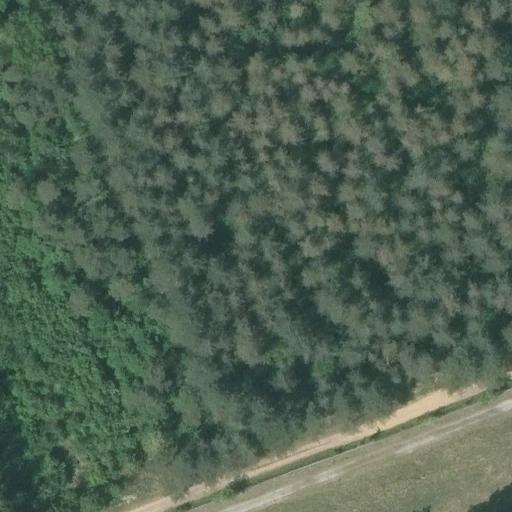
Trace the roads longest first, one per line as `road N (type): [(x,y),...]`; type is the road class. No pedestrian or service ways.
road 1 (track): [(511,373),(159,511)]
road 2 (track): [(226,511),(511,400)]
